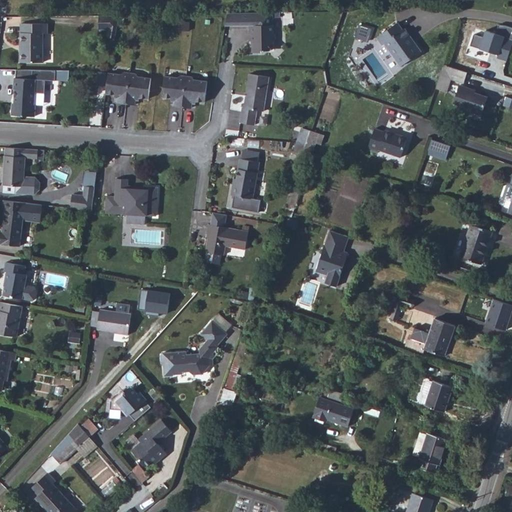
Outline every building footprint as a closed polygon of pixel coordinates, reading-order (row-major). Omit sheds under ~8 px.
[(120,16),(102,14),(101,28),(110,29),(110,37),(118,38),(120,16)] [(278,14),(258,14),(229,15),(229,27),(255,27),(255,41),(257,41),(257,52),(265,52),(267,52),(277,52),(278,52),(278,40),(280,40),(280,31),(278,31),(278,14)] [(49,32),(50,23),(23,22),(22,60),(45,61),(46,32),(49,32)] [(360,25),(356,37),(368,41),(372,29),(360,25)] [(401,34),(395,26),(376,41),(386,54),(390,51),(402,68),(420,55),(403,32),(401,34)] [(470,31),(466,45),(499,54),(498,57),(507,60),(511,42),(511,29),(499,26),(498,32),(485,29),(483,35),(470,31)] [(467,75),(444,67),(437,88),(444,91),(449,88),(451,81),(464,86),(467,75)] [(14,114),(37,115),(38,94),(48,94),(48,81),(58,81),(58,70),(18,68),(18,78),(17,78),(16,89),(18,89),(18,102),(15,102),(14,114)] [(110,73),(108,93),(119,94),(118,103),(136,105),(137,96),(149,98),(151,78),(139,76),(139,74),(123,73),(123,75),(110,73)] [(167,76),(164,96),(176,97),(175,105),(193,106),(193,99),(206,100),(209,81),(197,80),(196,76),(182,74),(179,78),(167,76)] [(245,120),(259,123),(262,109),(269,111),(275,78),(255,75),(249,106),(248,106),(245,120)] [(470,121),(480,124),(487,105),(474,100),(471,99),(458,95),(452,112),(471,118),(470,121)] [(309,132),(301,129),(293,156),(301,159),(302,154),(303,152),(306,144),(309,132)] [(325,135),(310,130),(306,143),(304,151),(313,154),(317,143),(321,145),(325,135)] [(384,134),(374,131),(367,151),(377,155),(378,152),(400,159),(406,140),(385,133),(384,134)] [(431,140),(426,154),(444,160),(449,146),(431,140)] [(41,148),(8,145),(6,182),(6,190),(19,191),(38,192),(43,187),(44,180),(39,175),(28,174),(29,156),(40,157),(41,148)] [(243,150),(242,158),(258,162),(260,153),(243,150)] [(234,195),(253,199),(260,162),(258,162),(242,158),(240,158),(237,179),(236,184),(233,183),(231,195),(234,195)] [(108,211),(158,216),(161,187),(131,184),(132,178),(120,177),(119,196),(109,195),(108,211)] [(291,217),(303,183),(294,180),(283,214),(291,217)] [(78,195),(76,208),(94,211),(97,187),(88,186),(86,196),(78,195)] [(253,199),(234,195),(232,209),(259,214),(261,200),(253,199)] [(29,202),(11,200),(7,231),(2,230),(0,243),(25,246),(28,218),(29,202)] [(43,219),(44,204),(29,202),(28,218),(43,219)] [(213,212),(211,225),(224,227),(227,215),(213,212)] [(211,225),(209,224),(207,234),(209,234),(206,251),(207,251),(205,261),(220,264),(222,254),(224,255),(225,246),(245,249),(250,225),(243,223),(242,231),(224,227),(211,225)] [(332,248),(337,233),(331,231),(316,272),(328,276),(325,283),(336,287),(348,254),(344,252),(332,248)] [(476,231),(465,263),(487,270),(498,239),(476,231)] [(28,274),(29,267),(10,263),(8,271),(11,271),(9,280),(10,280),(7,294),(25,298),(35,300),(38,298),(40,290),(38,287),(28,285),(30,275),(28,274)] [(170,293),(141,289),(138,309),(146,310),(145,314),(159,315),(158,313),(167,314),(170,293)] [(399,300),(397,306),(404,309),(413,312),(416,305),(399,300)] [(511,305),(494,300),(486,324),(507,331),(511,314),(511,305)] [(26,307),(4,303),(3,311),(5,311),(4,321),(1,320),(0,327),(0,334),(21,338),(26,307)] [(404,309),(397,306),(392,305),(389,312),(395,314),(392,324),(398,326),(404,309)] [(97,320),(96,326),(103,327),(102,331),(119,334),(118,335),(133,338),(136,315),(106,310),(105,313),(98,312),(97,320)] [(166,363),(167,375),(177,375),(177,372),(186,372),(187,370),(193,369),(197,373),(207,372),(213,362),(213,359),(211,358),(221,345),(219,344),(230,333),(214,319),(203,332),(210,338),(202,347),(202,352),(189,353),(189,350),(166,351),(164,354),(164,361),(166,363)] [(457,329),(436,322),(431,336),(416,331),(411,346),(447,358),(457,329)] [(0,391),(6,392),(8,381),(11,382),(14,361),(18,362),(19,354),(0,351),(0,391)] [(453,390),(436,383),(434,386),(429,384),(426,387),(424,394),(420,396),(418,401),(421,405),(426,407),(426,409),(443,415),(453,390)] [(344,394),(324,386),(321,393),(342,401),(344,394)] [(231,390),(225,389),(220,404),(232,409),(237,392),(231,390)] [(153,411),(147,405),(148,404),(141,396),(139,398),(134,392),(127,397),(125,394),(112,405),(111,413),(124,414),(125,413),(130,420),(131,418),(137,425),(153,411)] [(354,408),(320,397),(313,417),(327,422),(328,418),(333,420),(333,421),(348,426),(354,408)] [(98,429),(90,419),(83,425),(92,434),(98,429)] [(90,437),(78,423),(69,433),(80,446),(90,437)] [(164,423),(149,436),(152,439),(144,446),(133,454),(147,471),(158,462),(160,465),(168,458),(160,448),(174,436),(164,423)] [(80,446),(69,433),(51,453),(60,463),(78,448),(80,446)] [(417,469),(434,474),(436,467),(439,468),(448,442),(421,433),(414,456),(421,458),(417,469)] [(152,439),(149,436),(141,442),(144,446),(152,439)] [(0,460),(12,451),(0,437),(0,460)] [(80,446),(78,448),(85,456),(97,445),(90,437),(80,446)] [(140,465),(127,476),(137,487),(150,476),(140,465)] [(77,511),(55,488),(57,485),(51,479),(34,494),(40,501),(38,503),(46,511),(77,511)] [(411,495),(404,511),(428,511),(432,502),(411,495)]
